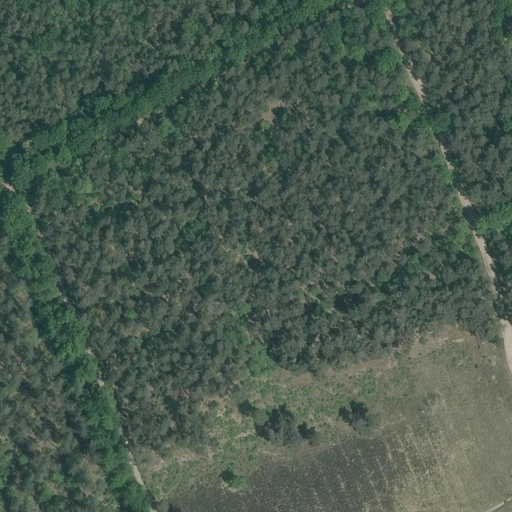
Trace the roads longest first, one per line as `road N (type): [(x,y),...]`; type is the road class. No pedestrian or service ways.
road 1 (track): [(16,188),(344,0)]
road 2 (unknown): [(386,0),(478,236),(511,353)]
road 3 (unknown): [(144,511),(16,188)]
